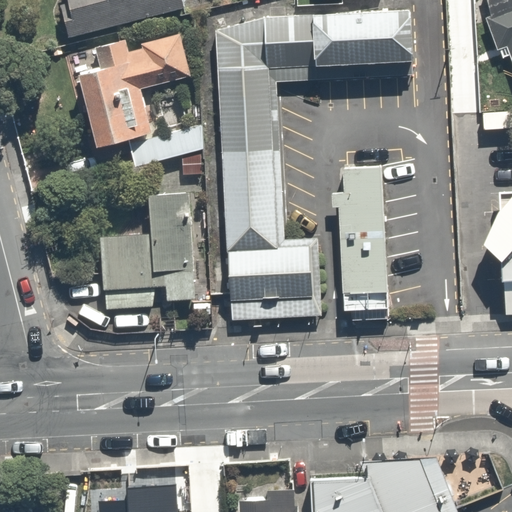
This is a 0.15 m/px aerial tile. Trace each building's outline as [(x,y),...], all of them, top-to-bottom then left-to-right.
[(230,0),(63,0),(76,46),(231,4),(230,0)] [(511,0),(488,0),(482,3),(511,75),(511,0)] [(414,13),(218,20),(229,313),(316,309),(314,246),(287,247),(281,74),(416,69),(414,13)] [(182,86),(197,81),(187,34),(100,45),(103,71),(88,75),(117,176),(179,159),(186,182),(221,172),(207,125),(195,129),(182,86)] [(384,165),(345,166),(346,190),(334,191),(334,205),(341,205),(344,292),(389,290),(384,165)] [(202,305),(197,194),(155,196),(157,236),(105,238),(108,318),(119,317),(120,336),(159,334),(157,293),(172,293),(173,307),(202,305)] [(511,199),(504,199),(509,222),(490,251),(511,271),(511,199)] [(457,511),(436,457),(362,462),(367,479),(310,480),(312,511),(457,511)] [(311,511),(311,499),(243,501),(242,511),(311,511)]
